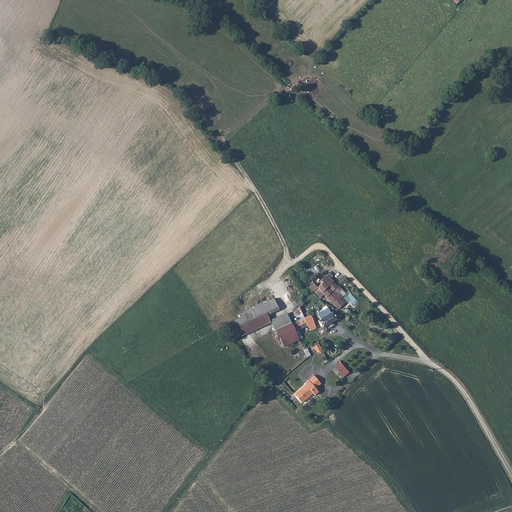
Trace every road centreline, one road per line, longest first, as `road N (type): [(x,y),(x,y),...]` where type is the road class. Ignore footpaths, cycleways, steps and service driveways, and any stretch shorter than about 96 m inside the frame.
road 1 (track): [(429,364),(323,248),(288,266),(256,192),(226,148)]
road 2 (unclassified): [(511,474),(445,372),(378,352),(337,326),(320,335)]
